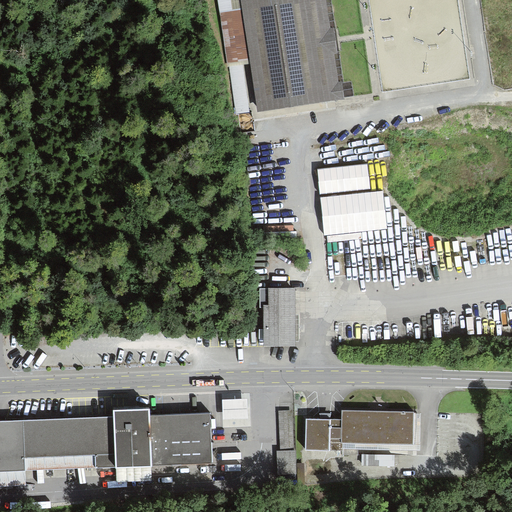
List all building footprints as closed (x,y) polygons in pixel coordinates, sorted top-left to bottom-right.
[(250,61),(240,0),(217,0),(228,65),(242,63),(250,61)] [(240,0),(250,61),(258,113),(345,100),(342,83),(339,83),(335,55),(338,55),(334,29),(331,30),(326,0),(240,0)] [(242,63),(228,65),(236,115),(250,113),(242,63)] [(367,165),(317,170),(320,196),(371,190),(367,165)] [(383,192),(321,199),(325,237),(387,230),(383,192)] [(264,309),(264,349),(296,349),(296,289),(260,289),(260,309),(264,309)] [(247,394),(223,395),(223,415),(248,414),(247,394)] [(214,459),(212,407),(150,409),(150,400),(115,401),(115,411),(0,414),(0,467),(25,467),(25,453),(96,450),(96,464),(214,459)] [(292,408),(279,409),(281,448),(277,448),(278,472),(297,471),(296,447),(294,447),(292,408)] [(342,410),(342,420),(342,442),(343,442),(414,444),(414,414),(414,412),(342,410)] [(343,448),(343,442),(342,442),(342,420),(331,420),(331,413),(319,413),(319,418),(306,418),(305,450),(330,451),(330,449),(343,449),(343,448)] [(421,414),(414,414),(414,444),(343,442),(343,448),(420,450),(421,414)] [(96,450),(25,453),(25,467),(96,464),(96,450)] [(395,453),(362,451),(362,463),(394,464),(395,453)] [(0,467),(0,482),(26,482),(25,467),(0,467)]
